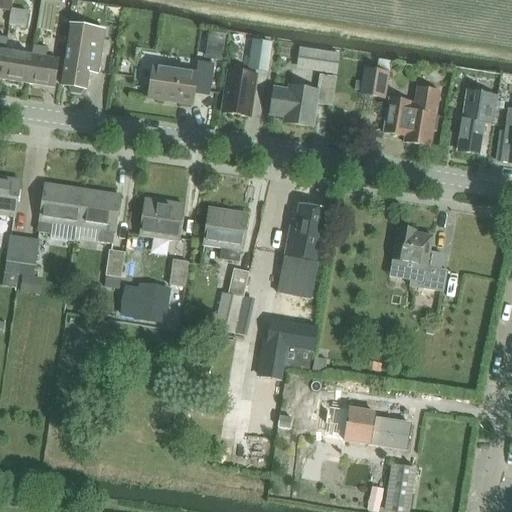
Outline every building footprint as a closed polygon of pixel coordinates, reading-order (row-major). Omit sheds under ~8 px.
[(13,9),(14,0),(0,0),(0,6),(11,9),(13,9)] [(57,0),(40,0),(36,30),(52,32),(57,0)] [(11,9),(8,25),(26,28),(28,11),(13,9),(11,9)] [(71,26),(62,86),(69,87),(71,94),(78,95),(80,95),(84,90),(85,90),(88,73),(97,74),(101,53),(104,31),(97,30),(71,26)] [(254,41),(250,66),(269,69),(272,44),(254,41)] [(31,57),(27,84),(53,88),(58,61),(45,59),(47,49),(33,46),(31,57)] [(300,49),(297,68),(336,73),(339,55),(300,49)] [(5,53),(0,80),(27,84),(31,57),(5,53)] [(151,81),(148,99),(181,104),(182,103),(191,104),(190,106),(192,106),(193,95),(209,97),(214,66),(198,63),(196,74),(153,67),(151,81)] [(360,91),(359,94),(384,99),(389,74),(377,72),(364,70),(362,82),(360,91)] [(229,72),(223,114),(249,118),(255,76),(229,72)] [(292,93),(275,90),(271,115),(288,118),(287,122),(317,127),(320,104),(333,106),(338,79),(323,77),(320,92),(293,87),(292,93)] [(389,99),(383,134),(405,138),(404,143),(415,145),(417,148),(423,150),(425,147),(429,148),(432,131),(436,132),(439,119),(435,118),(440,92),(418,88),(415,104),(389,99)] [(457,151),(479,155),(484,119),(493,120),(496,98),(466,93),(457,151)] [(499,132),(496,160),(506,161),(506,163),(511,164),(511,110),(507,110),(504,133),(499,132)] [(0,214),(15,216),(21,180),(0,176),(0,214)] [(45,185),(38,233),(51,235),(52,223),(77,227),(82,191),(46,185),(45,185)] [(82,191),(77,227),(101,231),(99,243),(112,245),(120,196),(119,196),(119,197),(82,191)] [(145,200),(140,236),(178,242),(184,206),(184,205),(183,205),(182,206),(146,200),(145,200)] [(291,222),(277,294),(311,301),(327,212),(308,208),(299,206),(297,212),(295,223),(291,222)] [(270,230),(276,212),(261,207),(255,225),(270,230)] [(220,259),(239,262),(241,250),(242,250),(248,214),(210,208),(204,244),(222,247),(220,259)] [(432,237),(415,233),(415,232),(398,228),(392,260),(414,264),(410,285),(443,291),(446,272),(439,271),(442,255),(429,253),(432,237)] [(10,237),(6,262),(20,264),(21,264),(24,239),(10,237)] [(24,239),(21,264),(35,266),(39,241),(24,239)] [(109,252),(105,277),(106,277),(120,279),(124,254),(109,252)] [(173,262),(169,287),(170,287),(184,289),(188,264),(173,262)] [(228,294),(243,298),(248,273),(233,270),(228,294)] [(163,322),(168,290),(139,286),(139,290),(126,288),(122,316),(134,317),(134,319),(154,322),(154,320),(163,322)] [(206,313),(203,327),(234,335),(242,299),(227,295),(222,294),(217,315),(206,313)] [(61,312),(60,326),(81,327),(82,314),(61,312)] [(266,344),(260,378),(281,381),(284,367),(309,371),(312,352),(313,352),(317,328),(269,320),(266,344)] [(377,419),(378,413),(353,409),(348,441),(408,451),(413,425),(377,419)] [(291,418),(279,416),(278,427),(290,429),(291,418)] [(409,511),(416,470),(392,467),(385,511),(409,511)]
